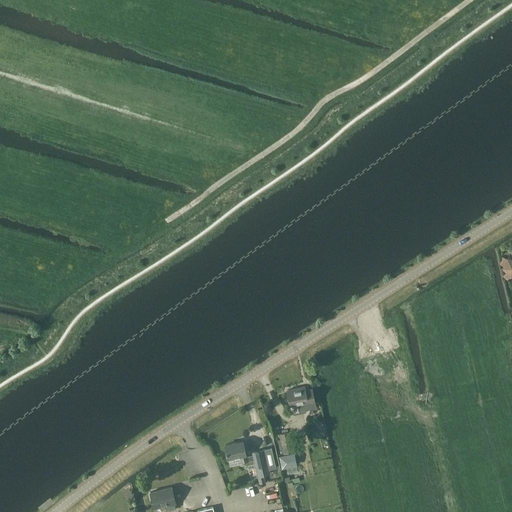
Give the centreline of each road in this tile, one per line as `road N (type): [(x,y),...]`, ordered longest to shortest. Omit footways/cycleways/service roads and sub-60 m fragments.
road 1 (tertiary): [(56,511),(178,422),(511,211)]
road 2 (track): [(469,0),(167,220)]
road 3 (track): [(511,394),(394,418),(357,309)]
